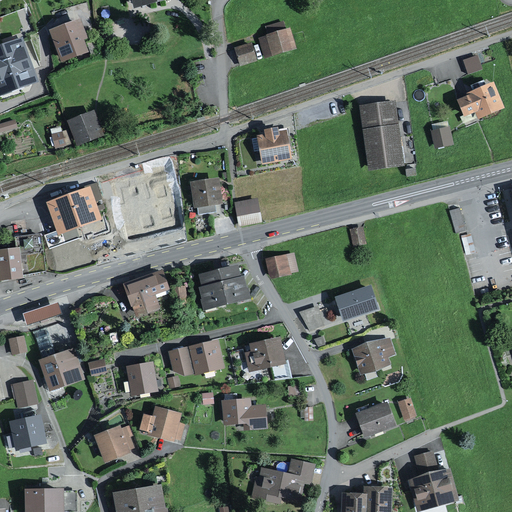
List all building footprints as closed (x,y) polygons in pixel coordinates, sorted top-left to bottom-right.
[(65,52),(67,56),(83,50),(79,39),(84,37),(79,24),(54,34),(61,53),(65,52)] [(295,47),(293,41),(288,42),(284,28),(268,32),(274,53),(295,47)] [(0,49),(0,91),(0,92),(37,80),(23,42),(0,49)] [(236,49),(241,64),(255,60),(250,44),(236,49)] [(478,54),(464,60),(469,74),(484,68),(478,54)] [(499,106),(491,89),(460,102),(466,114),(478,109),(480,114),(499,106)] [(363,109),(371,168),(401,164),(392,104),(363,109)] [(71,124),(78,143),(99,135),(91,116),(71,124)] [(0,125),(0,127),(1,132),(17,128),(15,121),(0,125)] [(51,133),(63,130),(62,123),(49,127),(51,133)] [(434,133),(437,146),(452,143),(449,130),(434,133)] [(57,147),(64,145),(63,140),(68,139),(66,131),(53,135),(57,147)] [(262,150),(264,163),(294,157),(290,136),(285,137),(284,133),(277,135),(277,132),(267,134),(267,137),(252,140),(254,152),(262,150)] [(407,177),(416,175),(414,164),(407,165),(406,168),(407,177)] [(216,212),(215,202),(219,201),(216,182),(194,185),(198,215),(216,212)] [(131,223),(132,227),(166,215),(163,205),(152,209),(148,198),(131,204),(124,187),(110,192),(121,227),(131,223)] [(97,218),(88,193),(52,206),(61,231),(97,218)] [(238,204),(241,222),(258,220),(256,208),(259,207),(257,201),(238,204)] [(466,231),(460,208),(449,211),(456,234),(466,231)] [(351,231),(354,246),(365,243),(362,229),(351,231)] [(21,276),(20,274),(45,272),(40,236),(16,239),(17,251),(0,252),(0,267),(1,278),(21,276)] [(268,261),(272,276),(291,272),(287,257),(268,261)] [(209,304),(243,296),(245,292),(242,282),(239,279),(236,269),(222,272),(222,270),(215,272),(215,274),(202,277),(205,288),(202,291),(205,302),(209,304)] [(137,313),(155,306),(150,293),(167,287),(162,274),(128,286),(137,313)] [(183,289),(173,290),(175,302),(185,301),(183,289)] [(376,308),(370,289),(345,297),(351,317),(376,308)] [(58,304),(23,316),(26,326),(61,314),(58,304)] [(323,308),(304,314),(314,333),(329,327),(323,308)] [(109,333),(113,348),(120,347),(116,332),(109,333)] [(10,340),(13,353),(26,351),(23,338),(10,340)] [(247,357),(250,369),(282,361),(278,340),(271,341),(272,343),(254,347),(255,354),(247,357)] [(363,372),(387,363),(385,357),(394,353),(390,340),(357,351),(359,357),(356,358),(358,364),(361,364),(363,372)] [(194,362),(196,371),(220,365),(215,343),(172,354),(175,369),(190,366),(189,363),(194,362)] [(59,384),(74,379),(71,369),(78,366),(77,364),(84,361),(79,348),(64,353),(66,356),(56,359),(51,345),(40,349),(49,376),(44,377),(49,390),(52,392),(61,389),(59,384)] [(91,364),(93,374),(104,372),(101,362),(91,364)] [(161,386),(160,380),(153,381),(150,365),(130,369),(134,391),(161,386)] [(179,374),(171,376),(173,384),(181,382),(179,374)] [(19,405),(36,402),(32,382),(15,386),(19,405)] [(288,387),(289,396),(300,394),(299,386),(288,387)] [(204,394),(205,403),(213,403),(212,394),(204,394)] [(243,424),(250,423),(248,401),(225,403),(227,423),(243,421),(243,424)] [(400,404),(405,418),(414,415),(410,401),(400,404)] [(358,415),(366,435),(394,424),(386,405),(358,415)] [(18,447),(43,441),(36,410),(18,414),(20,423),(14,424),(18,447)] [(151,433),(172,439),(177,420),(174,415),(161,412),(156,414),(155,420),(145,417),(142,428),(152,430),(151,433)] [(106,459),(127,451),(122,439),(132,435),(129,427),(119,431),(118,430),(98,437),(106,459)] [(417,458),(421,472),(435,468),(431,454),(417,458)] [(276,501),(277,493),(298,498),(302,481),(306,482),(308,473),(294,470),(293,478),(264,472),(262,482),(257,481),(255,492),(262,493),(261,498),(276,501)] [(421,507),(454,498),(451,488),(453,488),(448,470),(424,476),(425,480),(414,483),(416,490),(414,491),(416,499),(418,499),(421,507)] [(164,511),(165,511),(162,511),(157,487),(152,488),(152,487),(145,488),(145,491),(121,496),(123,510),(118,511),(118,510),(117,510),(117,511),(121,511),(120,511),(164,511)] [(366,511),(367,498),(361,490),(361,497),(345,497),(345,506),(337,505),(336,511),(366,511)] [(388,511),(389,491),(361,490),(367,498),(366,511),(388,511)] [(61,511),(62,511),(77,511),(77,493),(61,493),(61,491),(28,492),(27,511),(61,511)]
